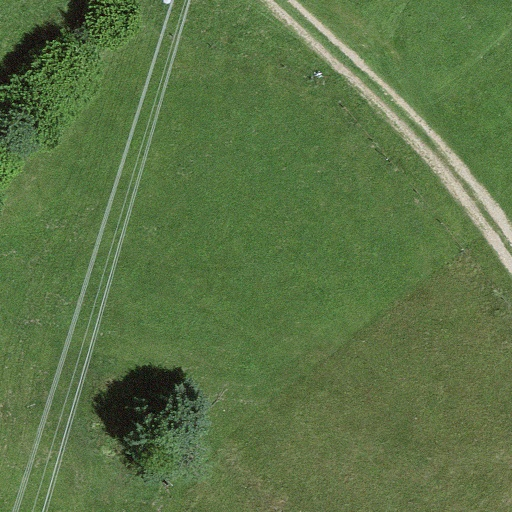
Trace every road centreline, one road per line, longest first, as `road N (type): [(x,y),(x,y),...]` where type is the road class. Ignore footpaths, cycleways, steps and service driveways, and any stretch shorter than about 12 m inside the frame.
road 1 (track): [(415,124),(284,0)]
road 2 (track): [(511,236),(477,184),(415,124)]
